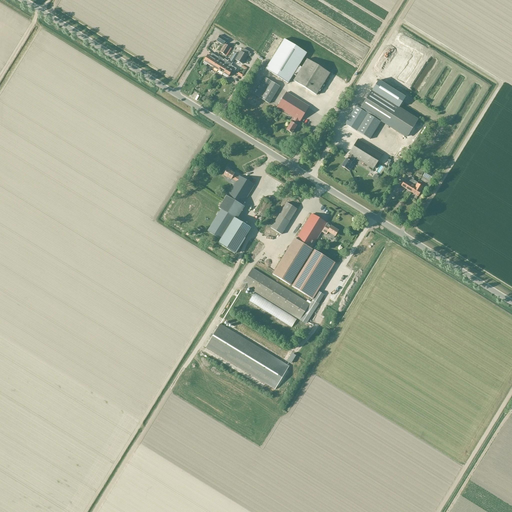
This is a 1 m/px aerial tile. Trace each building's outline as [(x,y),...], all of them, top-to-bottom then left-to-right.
[(216,41),(223,46),(226,40),(219,35),(216,41)] [(293,75),(296,77),(301,68),(298,66),(306,54),(283,40),(265,70),(288,84),(293,75)] [(224,44),(219,52),(224,55),(229,47),(224,44)] [(235,60),(238,62),(242,65),(247,56),(240,51),(235,60)] [(212,67),(219,57),(218,58),(211,53),(209,56),(207,55),(203,62),(212,67)] [(232,64),(235,59),(237,55),(234,53),(229,61),(228,60),(227,62),(224,60),(218,71),(223,74),(230,63),(232,64)] [(224,60),(219,57),(212,67),(218,71),(224,60)] [(296,77),(293,81),(316,95),(329,74),(307,60),(301,68),(296,77)] [(231,66),(232,64),(230,63),(223,74),(228,77),(232,71),(234,72),(236,69),(231,66)] [(269,105),(279,87),(265,78),(254,96),(269,105)] [(355,107),(345,124),(369,140),(381,121),(407,137),(417,121),(398,109),(405,98),(378,81),(360,110),(355,107)] [(299,122),(309,107),(286,93),(277,108),(294,119),(291,123),(291,122),(286,130),(292,134),(296,126),(295,125),(298,121),(299,122)] [(346,159),(341,167),(349,172),(354,164),(351,162),(353,157),(373,169),(382,155),(358,140),(348,155),(349,155),(347,160),(346,159)] [(238,178),(234,175),(234,174),(226,169),(223,175),(231,180),(231,179),(235,182),(226,196),(218,209),(221,210),(207,232),(220,240),(234,218),(236,220),(244,207),(240,205),(241,204),(242,205),(254,186),(239,176),(238,178)] [(422,177),(429,181),(433,174),(426,170),(422,177)] [(411,193),(417,183),(413,180),(414,179),(411,178),(410,181),(409,184),(404,181),(401,186),(406,190),(411,193)] [(417,184),(417,183),(411,193),(418,197),(421,191),(423,188),(417,184)] [(264,218),(272,204),(263,198),(254,213),(264,218)] [(286,203),(271,229),(281,235),(297,209),(286,203)] [(330,226),(326,224),(311,214),(296,240),(295,239),(273,275),(289,285),(305,259),(311,249),(321,232),(326,235),(328,232),(330,234),(329,236),(330,237),(332,239),(333,238),(334,236),(335,237),(338,231),(330,226)] [(220,240),(218,244),(234,254),(250,228),(236,220),(234,218),(220,240)] [(314,251),(311,249),(305,259),(308,261),(292,287),(313,299),(335,263),(314,251)] [(310,305),(252,269),(239,290),(244,293),(248,288),(306,324),(319,304),(318,304),(324,295),(318,291),(310,305)] [(254,293),(249,301),(291,328),(297,320),(254,293)] [(205,348),(274,390),(277,386),(278,387),(288,372),(286,371),(289,366),(219,324),(205,348)] [(290,366),(295,359),(292,356),(287,364),(290,366)]
